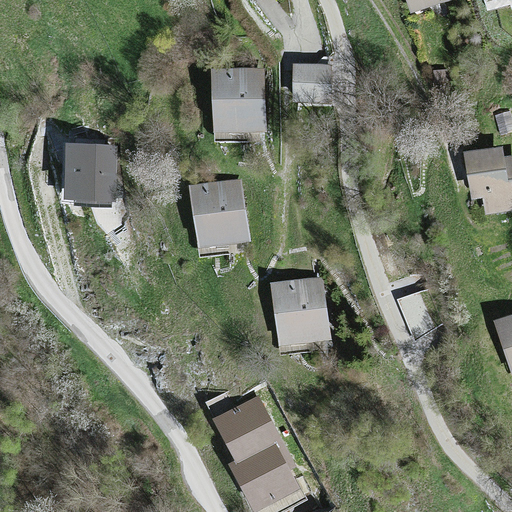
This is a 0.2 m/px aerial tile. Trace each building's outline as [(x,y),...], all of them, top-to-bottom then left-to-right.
[(452,0),(403,0),(408,17),(453,5),(452,0)] [(511,0),(483,0),(488,15),(511,7),(511,0)] [(333,69),(295,69),(295,109),(333,109),(333,69)] [(263,71),(211,74),(215,141),(267,138),(263,71)] [(120,148),(67,144),(63,204),(116,207),(120,148)] [(503,148),(462,156),(471,202),(485,199),(488,217),(511,212),(511,156),(505,158),(503,148)] [(242,181),(189,191),(201,253),(253,244),(242,181)] [(319,279),(269,287),(280,352),(330,344),(319,279)] [(436,289),(397,300),(418,344),(449,320),(436,289)] [(511,317),(493,323),(511,380),(511,379),(511,317)] [(262,396),(216,419),(236,459),(227,463),(250,511),(255,511),(300,490),(290,470),(297,467),(262,396)]
